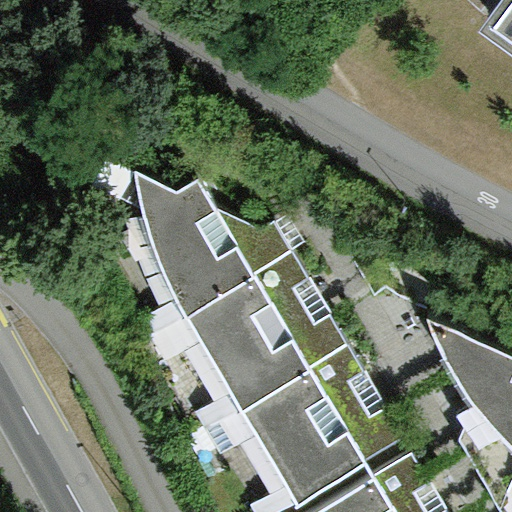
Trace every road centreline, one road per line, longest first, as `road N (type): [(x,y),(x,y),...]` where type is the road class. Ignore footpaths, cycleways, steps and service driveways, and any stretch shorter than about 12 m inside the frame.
road 1 (residential): [(511,214),(369,140),(137,0)]
road 2 (residential): [(170,511),(99,379),(51,311),(0,259)]
road 3 (tertiary): [(80,511),(0,364)]
